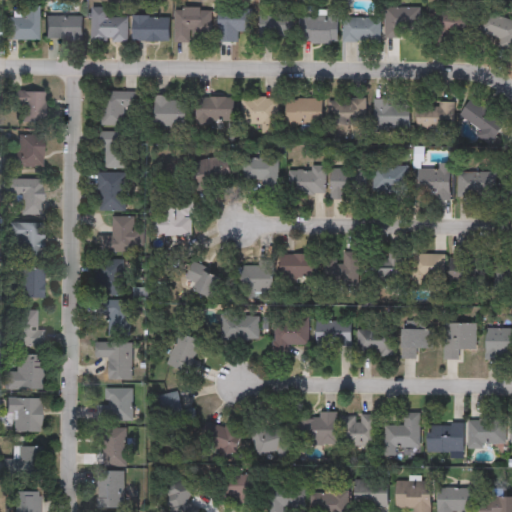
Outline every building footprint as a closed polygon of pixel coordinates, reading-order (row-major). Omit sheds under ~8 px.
[(422,6),(422,35),(386,35),(386,6),(422,6)] [(38,39),(5,39),(5,8),(38,8),(38,39)] [(127,18),(127,41),(91,41),(91,8),(107,8),(107,18),(127,18)] [(191,42),(175,42),(175,8),(205,8),(205,35),(191,35),(191,42)] [(464,43),(430,37),(434,8),(469,14),(464,43)] [(339,9),(339,41),(262,39),(262,13),(319,14),(319,9),(339,9)] [(217,10),(255,10),(255,33),(239,33),(239,41),(217,41),(217,10)] [(511,20),(511,47),(477,38),(484,13),(511,20)] [(82,16),(82,38),(44,38),(44,16),(82,16)] [(168,17),(168,41),(132,41),(132,16),(168,17)] [(382,42),(343,42),(343,17),(382,17),(382,42)] [(44,91),(44,122),(20,122),(20,91),(44,91)] [(100,125),(100,91),(136,91),(136,108),(124,108),(124,125),(100,125)] [(154,126),(154,95),(170,95),(170,100),(186,100),(186,126),(154,126)] [(233,97),(233,122),(196,122),(196,97),(233,97)] [(242,124),(242,97),(277,97),(277,132),(261,132),(261,124),(242,124)] [(286,124),(286,99),(322,99),(322,124),(286,124)] [(365,124),(328,124),(328,99),(365,99),(365,124)] [(410,100),(409,128),(372,127),(373,99),(410,100)] [(505,119),(494,140),(457,121),(468,100),(505,119)] [(417,128),(417,101),(453,101),(453,128),(417,128)] [(102,168),(102,132),(129,132),(129,168),(102,168)] [(17,167),(17,134),(42,134),(42,167),(17,167)] [(230,182),(192,188),(188,162),(226,156),(230,182)] [(242,179),(242,158),(274,158),(274,179),(242,179)] [(438,169),(438,163),(450,163),(450,199),(417,199),(417,169),(438,169)] [(408,166),(408,193),(373,193),(373,166),(408,166)] [(326,167),(326,194),(291,194),(291,167),(326,167)] [(331,199),(330,169),(366,168),(367,198),(331,199)] [(496,196),(456,196),(456,172),(496,172),(496,196)] [(126,173),(126,210),(98,210),(98,173),(126,173)] [(17,214),(17,179),(42,179),(42,214),(17,214)] [(154,206),(188,206),(188,235),(154,235),(154,206)] [(142,228),(142,252),(110,252),(110,217),(135,217),(135,228),(142,228)] [(43,223),(43,256),(8,256),(8,223),(43,223)] [(357,252),(357,286),(324,286),(324,260),(342,260),(342,252),(357,252)] [(278,279),(278,254),(316,254),(316,279),(278,279)] [(401,254),(401,283),(366,283),(366,254),(401,254)] [(444,254),(444,286),(411,286),(411,254),(444,254)] [(449,256),(486,257),(486,286),(449,286),(449,256)] [(511,287),(496,290),(491,261),(511,258),(511,287)] [(124,260),(124,296),(102,296),(102,260),(124,260)] [(274,260),(274,295),(242,295),(242,260),(274,260)] [(42,298),(16,298),(16,268),(42,268),(42,298)] [(184,289),(189,268),(221,276),(215,297),(184,289)] [(107,301),(129,301),(129,336),(107,336),(107,301)] [(42,347),(10,347),(10,310),(35,310),(35,330),(42,330),(42,347)] [(259,340),(222,340),(222,315),(259,315),(259,340)] [(308,344),(287,344),(287,356),(275,356),(275,319),(308,319),(308,344)] [(316,321),(351,321),(351,347),(316,347),(316,321)] [(477,324),(477,349),(459,349),(459,360),(444,360),(444,324),(477,324)] [(357,328),(393,328),(393,356),(357,356),(357,328)] [(511,359),(485,359),(486,328),(511,328),(511,359)] [(434,348),(415,348),(415,358),(401,358),(401,330),(434,330),(434,348)] [(205,343),(192,374),(167,364),(180,333),(205,343)] [(108,380),(108,357),(95,357),(95,343),(132,343),(132,380),(108,380)] [(40,390),(5,390),(5,373),(15,373),(15,355),(40,355),(40,390)] [(132,420),(102,420),(102,388),(132,388),(132,420)] [(164,430),(157,396),(178,391),(182,409),(192,407),(196,424),(164,430)] [(12,432),(12,413),(5,413),(5,398),(39,398),(39,432),(12,432)] [(336,412),(336,444),(305,444),(305,417),(319,417),(319,412),(336,412)] [(384,456),(384,425),(403,425),(403,413),(420,413),(420,448),(396,448),(396,456),(384,456)] [(341,446),(341,415),(376,415),(376,446),(341,446)] [(503,419),(503,448),(467,448),(467,419),(503,419)] [(234,458),(199,447),(207,421),(242,431),(234,458)] [(462,452),(428,452),(428,422),(462,422),(462,452)] [(251,431),(287,424),(292,449),(256,455),(251,431)] [(126,428),(126,466),(103,466),(103,428),(126,428)] [(41,446),(41,479),(3,479),(3,460),(14,460),(14,446),(41,446)] [(124,508),(96,508),(96,472),(124,472),(124,508)] [(250,475),(250,502),(221,502),(221,475),(250,475)] [(200,503),(197,511),(168,511),(163,510),(175,476),(212,489),(206,506),(200,503)] [(354,481),(387,481),(387,510),(354,510),(354,481)] [(395,508),(395,481),(430,481),(430,511),(413,511),(413,508),(395,508)] [(285,509),(284,511),(267,511),(268,486),(303,487),(302,510),(285,509)] [(437,511),(437,488),(473,489),(473,511),(437,511)] [(310,511),(310,490),(348,490),(348,511),(310,511)] [(41,492),(41,511),(12,511),(12,492),(41,492)] [(511,497),(511,511),(480,511),(480,497),(511,497)]
